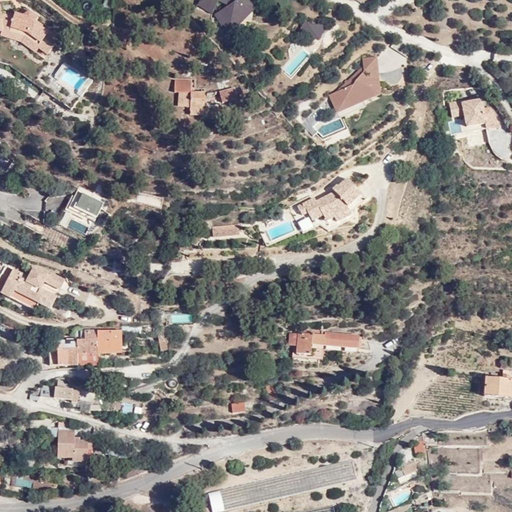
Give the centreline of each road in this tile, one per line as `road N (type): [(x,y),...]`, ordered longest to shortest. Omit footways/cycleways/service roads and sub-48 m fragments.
road 1 (unclassified): [(0,507),(88,496),(250,444)]
road 2 (unclassified): [(250,444),(163,439),(0,395)]
road 3 (unclassified): [(511,115),(482,70),(338,0)]
road 4 (unclassified): [(250,444),(295,432),(384,436),(433,422)]
